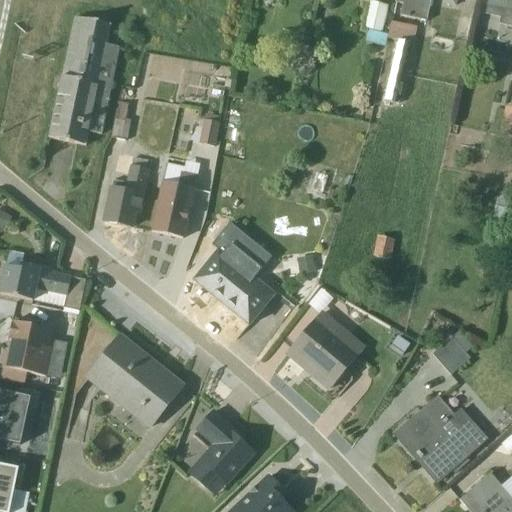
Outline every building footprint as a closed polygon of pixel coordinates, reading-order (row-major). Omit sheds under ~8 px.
[(395,0),(394,5),(401,7),(399,19),(425,24),(429,0),(395,0)] [(441,0),(440,7),(454,10),(456,0),(441,0)] [(511,0),(486,0),(483,17),(498,21),(497,27),(511,30),(511,0)] [(386,8),(368,4),(362,31),(366,32),(363,46),(383,51),(386,38),(380,36),(386,8)] [(110,28),(109,27),(74,21),(73,21),(59,82),(47,139),(46,140),(47,141),(83,149),(86,136),(85,135),(99,138),(100,137),(117,51),(117,50),(106,48),(110,28)] [(383,104),(399,107),(415,31),(389,25),(386,41),(395,43),(383,104)] [(126,107),(116,105),(110,140),(125,143),(129,123),(124,122),(126,107)] [(511,111),(503,110),(498,136),(511,139),(511,111)] [(203,117),(197,147),(213,150),(218,120),(203,117)] [(102,224),(130,230),(133,215),(137,216),(147,172),(145,171),(147,163),(131,161),(129,168),(128,168),(125,186),(111,183),(102,224)] [(150,234),(150,235),(181,241),(182,237),(184,236),(196,179),(195,178),(197,168),(184,165),(183,171),(182,171),(165,167),(150,234)] [(282,166),(279,180),(292,184),(296,170),(282,166)] [(511,197),(496,194),(483,257),(499,260),(511,199),(511,197)] [(371,259),(388,263),(393,242),(376,238),(371,259)] [(231,262),(218,252),(193,283),(247,327),(272,296),(246,275),(249,271),(234,259),(231,262)] [(2,270),(0,281),(0,297),(61,311),(61,315),(76,317),(83,284),(37,274),(37,271),(20,268),(22,258),(7,255),(4,270),(2,270)] [(297,278),(313,276),(311,259),(295,261),(297,278)] [(318,318),(285,357),(326,392),(363,350),(321,315),(331,302),(319,292),(309,305),(306,308),(318,318)] [(25,376),(44,380),(54,334),(10,325),(6,343),(10,344),(8,353),(4,353),(0,375),(0,382),(23,387),(25,376)] [(118,339),(83,382),(146,432),(181,389),(118,339)] [(395,339),(387,350),(399,358),(407,347),(395,339)] [(449,378),(468,361),(450,341),(431,358),(449,378)] [(27,401),(0,395),(0,444),(17,448),(27,401)] [(435,487),(485,442),(458,411),(452,417),(436,400),(391,439),(435,487)] [(212,415),(211,416),(194,434),(210,448),(185,476),(213,500),(252,456),(233,440),(236,437),(212,415)] [(511,435),(499,446),(507,455),(511,451),(511,435)] [(14,473),(0,469),(0,511),(24,511),(28,498),(10,494),(14,473)] [(488,476),(458,503),(465,511),(511,511),(511,480),(499,489),(488,476)] [(231,511),(286,511),(278,503),(283,497),(267,479),(231,511)]
